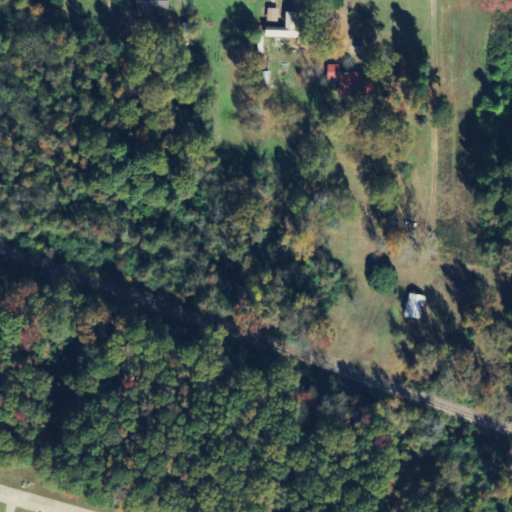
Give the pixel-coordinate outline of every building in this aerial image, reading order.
[(166,0),(133,0),(134,19),(151,19),(151,12),(167,12),(166,0)] [(276,24),(276,11),(265,11),(265,24),(276,24)] [(296,15),(282,14),(282,30),(262,29),(262,39),(295,40),(296,15)] [(324,83),(336,84),(336,100),(362,101),(362,97),(370,98),(370,76),(337,74),(338,67),(325,67),(324,83)] [(423,299),(406,295),(401,318),(418,322),(423,299)]
